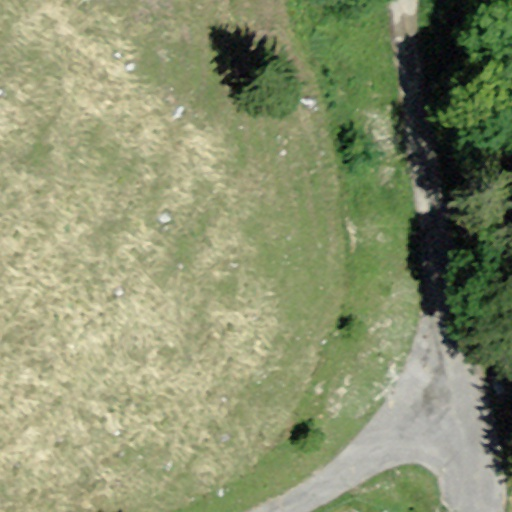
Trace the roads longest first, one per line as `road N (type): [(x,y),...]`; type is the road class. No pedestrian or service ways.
road 1 (track): [(395,0),(398,106),(454,378)]
road 2 (track): [(454,378),(319,496),(274,511)]
road 3 (track): [(475,511),(454,378)]
